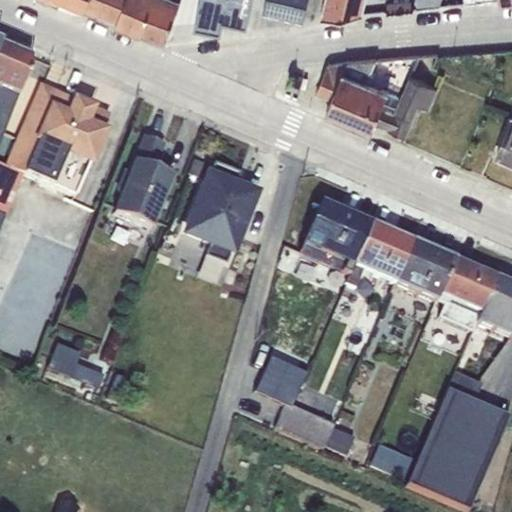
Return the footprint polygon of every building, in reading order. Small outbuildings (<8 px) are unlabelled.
[(85,0),(83,6),(116,20),(124,0),(85,0)] [(124,0),(116,20),(141,31),(142,29),(152,0),(124,0)] [(152,0),(142,29),(165,38),(179,0),(152,0)] [(252,0),(199,0),(194,24),(221,30),(223,18),(247,23),(252,0)] [(264,0),(262,10),(302,19),(306,0),(264,0)] [(324,0),(321,16),(361,13),(364,0),(324,0)] [(410,0),(386,0),(388,10),(411,7),(410,0)] [(0,134),(30,60),(0,46),(0,134)] [(345,61),(327,64),(315,93),(330,100),(325,111),(370,130),(373,122),(387,127),(401,96),(365,80),(375,58),(345,61)] [(387,127),(387,128),(403,135),(417,103),(428,107),(437,87),(410,74),(401,96),(387,127)] [(301,80),(290,77),(286,88),(297,92),(301,80)] [(0,166),(0,227),(21,176),(73,197),(86,167),(90,169),(105,132),(102,130),(106,119),(39,91),(6,169),(0,166)] [(511,117),(496,154),(511,161),(511,117)] [(119,193),(110,215),(150,230),(170,179),(151,171),(161,146),(141,138),(127,175),(123,173),(114,192),(119,193)] [(203,172),(177,238),(207,249),(203,259),(221,266),(223,267),(251,197),(232,190),(237,176),(211,165),(207,174),(203,172)] [(316,207),(296,255),(345,276),(367,226),(352,219),(317,204),(316,207)] [(409,244),(367,226),(345,276),(342,285),(353,290),(360,272),(391,286),(409,244)] [(409,244),(391,286),(433,304),(433,303),(451,262),(409,244)] [(221,266),(203,259),(195,278),(213,286),(221,266)] [(451,262),(433,303),(441,306),(435,318),(469,333),(473,325),(492,280),(451,262)] [(511,288),(492,280),(473,325),(510,342),(511,336),(511,288)] [(79,355),(56,346),(46,370),(95,390),(100,376),(75,366),(79,355)] [(479,386),(452,374),(444,392),(472,404),(479,386)] [(124,380),(113,376),(103,402),(114,406),(124,380)] [(472,404),(444,392),(403,487),(461,511),(466,511),(505,418),(472,404)] [(320,451),(321,449),(329,430),(331,425),(283,405),(272,431),(320,451)] [(329,430),(321,449),(344,459),(352,440),(329,430)] [(410,462),(378,448),(369,467),(401,482),(410,462)] [(57,500),(52,511),(74,511),(76,507),(57,500)]
